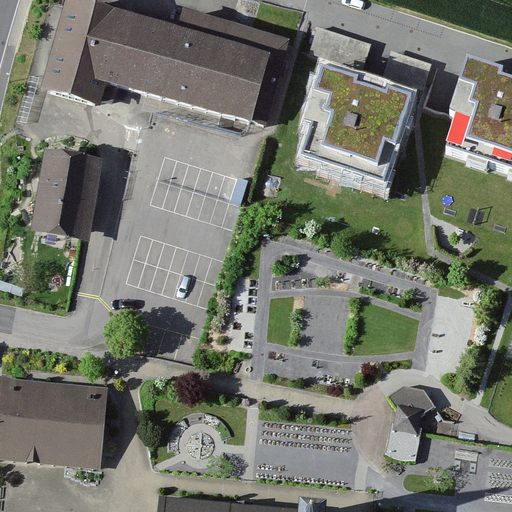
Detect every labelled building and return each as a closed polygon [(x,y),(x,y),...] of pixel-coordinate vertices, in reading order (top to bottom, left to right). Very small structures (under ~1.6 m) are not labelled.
[(175,35),(61,8),(39,100),(100,115),(105,94),(266,133),(288,43),(179,17),(175,35)] [(511,80),(474,67),(456,120),(462,122),(449,159),(511,180),(511,85),(510,84),(511,80)] [(365,90),(327,77),(309,130),(315,132),(302,169),(386,198),(417,107),(395,99),(393,105),(363,94),(365,90)] [(104,164),(41,154),(27,245),(90,255),(104,164)] [(86,382),(0,376),(0,459),(101,465),(106,383),(86,382)] [(435,409),(424,396),(406,392),(391,403),(399,416),(397,427),(392,426),(386,463),(419,468),(425,432),(420,431),(422,419),(435,409)]
